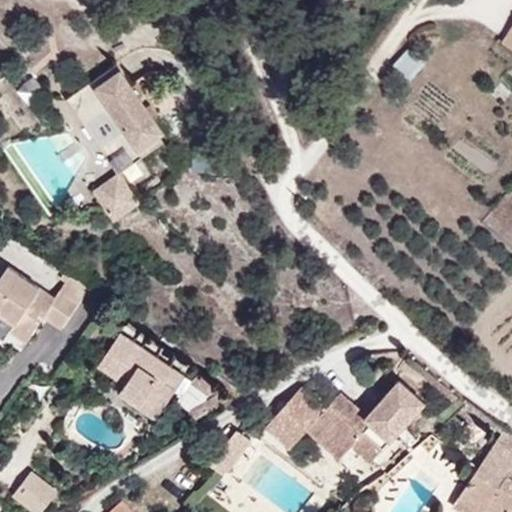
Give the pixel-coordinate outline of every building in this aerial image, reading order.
[(406,48),(391,67),(410,83),(426,64),(406,48)] [(161,134),(111,59),(63,91),(113,166),(161,134)] [(0,69),(0,94),(11,88),(0,69)] [(107,214),(133,196),(113,166),(87,184),(107,214)] [(48,283),(1,253),(0,254),(0,302),(12,310),(5,319),(23,331),(38,308),(56,320),(74,292),(52,277),(48,283)] [(74,292),(86,275),(63,260),(52,277),(74,292)] [(12,310),(0,302),(0,315),(5,319),(12,310)] [(167,374),(175,361),(116,322),(92,358),(128,382),(164,405),(180,382),(167,374)] [(180,382),(188,369),(175,361),(167,374),(180,382)] [(233,395),(227,384),(201,367),(194,377),(215,391),(211,393),(217,404),(233,395)] [(366,410),(339,388),(326,404),(302,383),(267,423),(292,444),(307,427),(339,455),(352,440),(372,457),(423,396),(396,373),(366,410)] [(315,374),(308,386),(327,397),(334,385),(315,374)] [(164,405),(128,382),(123,391),(158,414),(164,405)] [(198,415),(217,404),(211,393),(192,404),(198,415)] [(490,418),(468,405),(460,417),(482,431),(490,418)] [(209,461),(225,473),(251,438),(235,427),(209,461)] [(511,432),(502,427),(495,438),(511,448),(511,432)] [(511,511),(511,481),(509,480),(511,474),(511,448),(495,438),(455,500),(474,511),(479,511),(482,508),(488,511),(511,511)] [(31,471),(11,498),(30,511),(43,511),(59,491),(31,471)] [(488,511),(482,508),(479,511),(474,511),(455,500),(448,510),(451,511),(488,511)] [(116,511),(106,501),(93,511),(116,511)]
